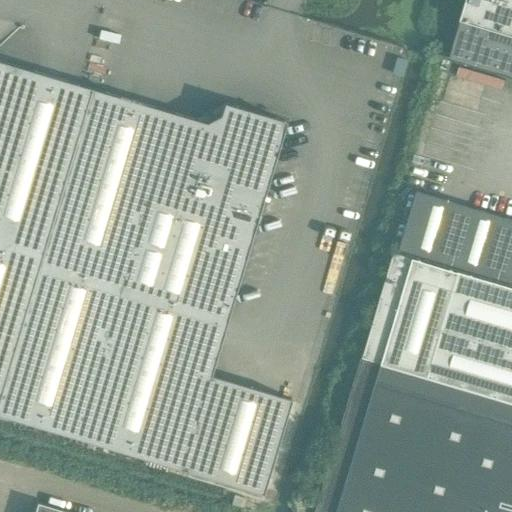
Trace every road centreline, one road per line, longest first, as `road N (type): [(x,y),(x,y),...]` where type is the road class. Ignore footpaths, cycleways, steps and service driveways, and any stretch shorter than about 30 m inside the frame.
road 1 (unknown): [(287,48),(314,126),(314,173),(286,286),(247,358)]
road 2 (unknown): [(287,48),(198,31),(106,0)]
